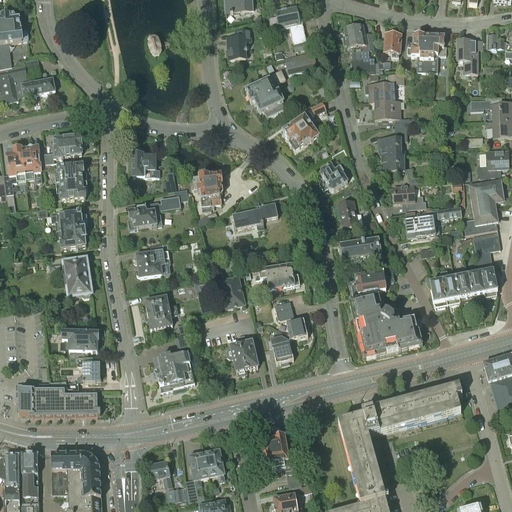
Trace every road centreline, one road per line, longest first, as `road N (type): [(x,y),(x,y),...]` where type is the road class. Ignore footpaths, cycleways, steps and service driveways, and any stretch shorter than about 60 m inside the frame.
road 1 (residential): [(452,358),(370,197),(316,0)]
road 2 (residential): [(105,116),(108,245),(130,436)]
road 3 (residential): [(344,380),(311,210),(281,168),(223,134)]
road 4 (residential): [(223,134),(203,0)]
road 5 (residential): [(43,0),(53,41),(105,116)]
road 6 (secondary): [(0,431),(44,439),(130,436)]
road 7 (residential): [(439,27),(322,0)]
road 8 (residential): [(223,134),(105,116)]
